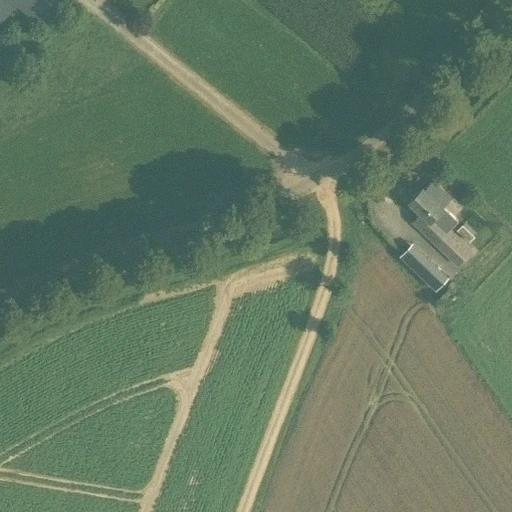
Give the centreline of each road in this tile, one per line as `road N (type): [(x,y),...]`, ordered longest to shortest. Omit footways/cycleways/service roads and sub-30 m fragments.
road 1 (unclassified): [(0,292),(317,178),(429,93),(511,9)]
road 2 (track): [(242,511),(327,283),(333,238),(329,196),(317,178)]
